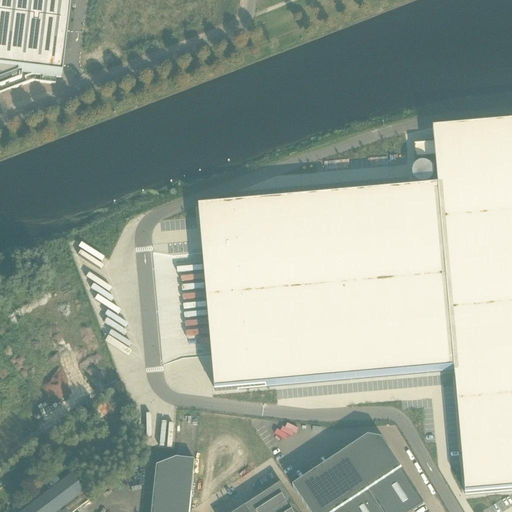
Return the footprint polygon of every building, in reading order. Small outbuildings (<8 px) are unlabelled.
[(0,0),(0,87),(12,89),(13,90),(34,82),(33,81),(31,76),(33,76),(34,76),(56,78),(61,79),(63,55),(65,38),(69,0),(0,0)] [(221,208),(200,209),(203,253),(212,358),(213,358),(216,392),(238,390),(238,391),(455,372),(466,497),(511,492),(511,124),(434,131),(435,144),(414,145),(415,160),(436,159),(439,188),(221,207),(221,208)] [(413,511),(424,505),(383,442),(368,439),(293,488),(308,511),(413,511)] [(189,511),(195,462),(175,460),(155,467),(150,511),(189,511)] [(75,511),(90,501),(77,484),(71,476),(23,511),(75,511)] [(298,511),(281,485),(240,511),(298,511)]
